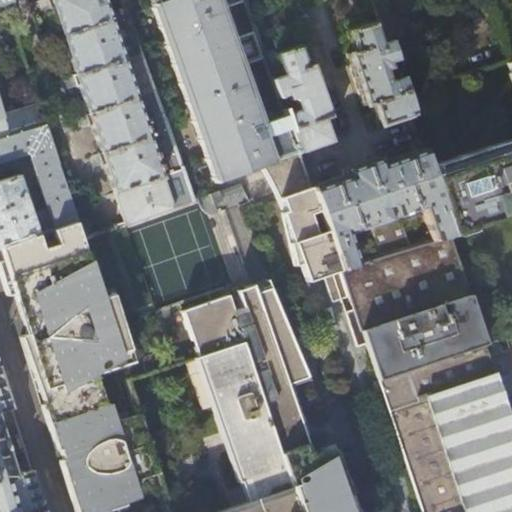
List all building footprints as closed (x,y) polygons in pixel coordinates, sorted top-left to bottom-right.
[(187,189),(181,172),(161,178),(102,0),(45,0),(48,8),(52,7),(54,14),(60,35),(56,36),(60,48),(64,47),(68,58),(73,74),(70,75),(74,87),(77,86),(81,97),(86,114),(83,115),(87,126),(90,125),(95,140),(99,153),(96,154),(100,165),(103,164),(109,181),(112,192),(107,194),(111,205),(116,204),(123,225),(171,208),(167,195),(187,189)] [(151,0),(152,2),(148,4),(204,164),(222,158),(228,175),(256,166),(257,166),(260,168),(263,172),(303,286),(319,281),(328,306),(344,301),(348,314),(341,317),(353,351),(363,348),(337,269),(308,186),(296,152),(283,114),(256,123),(214,0),(151,0)] [(374,10),(383,40),(393,69),(418,61),(398,2),(374,10)] [(248,13),(255,34),(264,31),(257,10),(248,13)] [(408,115),(393,69),(383,40),(373,43),(366,22),(344,30),(351,50),(344,53),(361,105),(366,103),(375,126),(408,115)] [(283,114),(296,152),(329,141),(321,118),(329,116),(311,64),(303,66),(296,45),(275,52),(274,49),(262,53),(283,114)] [(511,63),(506,66),(511,83),(511,141),(426,169),(447,233),(511,210),(511,63)] [(408,79),(412,92),(426,87),(422,75),(408,79)] [(0,139),(44,126),(36,103),(0,114),(0,139)] [(0,245),(75,221),(44,126),(0,139),(0,162),(27,154),(44,209),(35,212),(40,226),(33,228),(15,175),(0,179),(0,245)] [(448,235),(447,233),(426,169),(419,149),(386,160),(384,155),(341,169),(343,174),(308,186),(337,269),(355,263),(345,233),(369,226),(379,256),(448,235)] [(228,175),(222,158),(204,164),(210,181),(228,175)] [(100,297),(95,281),(79,249),(84,247),(81,239),(75,221),(0,245),(0,254),(1,258),(0,258),(0,273),(9,294),(12,293),(25,334),(19,335),(18,337),(28,361),(43,403),(55,451),(59,450),(60,455),(61,458),(60,459),(74,511),(88,511),(95,510),(95,511),(105,511),(126,505),(124,500),(139,495),(134,480),(157,473),(137,411),(109,420),(106,410),(109,410),(100,384),(98,385),(94,372),(129,360),(115,333),(123,330),(111,293),(100,297)] [(448,235),(379,256),(355,263),(337,269),(363,348),(417,511),(511,511),(511,427),(511,424),(484,344),(496,340),(476,279),(464,283),(448,235)] [(95,281),(84,247),(79,249),(95,281)] [(303,380),(269,294),(253,299),(250,291),(247,283),(231,289),(237,305),(229,308),(223,293),(181,307),(194,344),(190,345),(193,355),(239,339),(298,511),(351,511),(330,466),(328,451),(302,460),(298,449),(303,448),(282,387),(303,380)] [(269,294),(266,286),(250,291),(253,299),(269,294)] [(194,344),(181,307),(177,308),(190,345),(194,344)] [(133,359),(123,330),(115,333),(129,360),(133,359)] [(298,511),(239,339),(193,355),(237,480),(243,478),(251,501),(220,511),(298,511)] [(0,511),(38,511),(43,511),(30,470),(13,474),(2,438),(0,430),(0,410),(10,407),(0,375),(0,511)]
